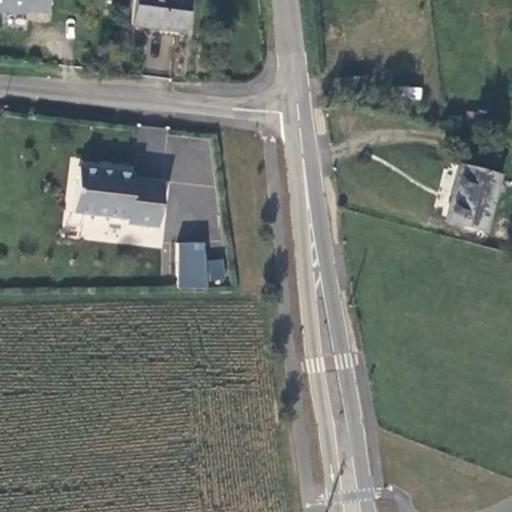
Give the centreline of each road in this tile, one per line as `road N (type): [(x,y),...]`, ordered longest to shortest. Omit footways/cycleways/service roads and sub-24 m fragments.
road 1 (residential): [(296,114),(356,511)]
road 2 (unclassified): [(296,114),(0,83)]
